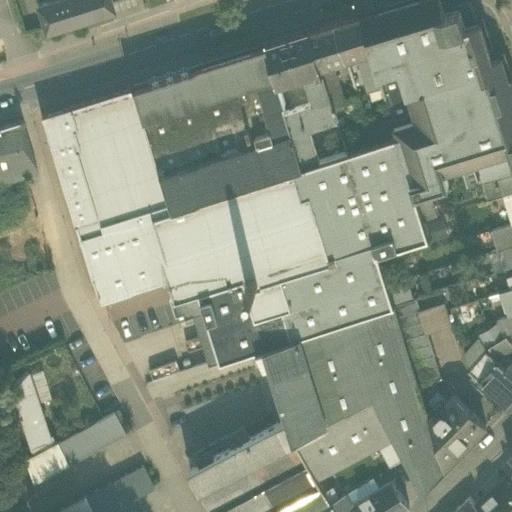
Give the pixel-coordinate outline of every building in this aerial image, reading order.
[(50,0),(37,4),(45,30),(112,9),(110,1),(109,0),(50,0)] [(398,135),(416,194),(429,190),(449,184),(445,173),(462,168),(473,164),(479,162),(511,152),(511,154),(511,87),(503,59),(493,62),(480,20),(475,21),(469,2),(444,10),(441,0),(408,0),(360,15),(371,50),(376,67),(378,74),(400,67),(408,92),(416,118),(395,125),(398,135)] [(338,22),(335,23),(346,58),(349,57),(359,54),(369,87),(381,84),(378,74),(376,67),(371,50),(360,15),(338,22)] [(343,59),(346,58),(335,23),(332,23),(310,30),(330,97),(331,98),(342,94),(332,62),(343,59)] [(314,102),(330,97),(310,30),(266,44),(277,79),(310,69),(312,76),(307,77),(314,102)] [(168,208),(303,166),(285,110),(283,103),(285,103),(277,79),(266,44),(234,54),(131,86),(168,208)] [(400,67),(378,74),(381,84),(395,125),(416,118),(408,92),(400,67)] [(40,114),(77,236),(168,208),(131,86),(40,114)] [(363,111),(359,94),(342,98),(347,116),(363,111)] [(314,102),(285,110),(303,166),(319,161),(309,127),(337,118),(331,98),(330,97),(314,102)] [(0,179),(35,170),(21,118),(0,123),(0,179)] [(331,259),(283,274),(291,304),(257,316),(244,275),(199,290),(175,296),(170,297),(176,315),(184,313),(185,317),(193,315),(204,311),(220,360),(265,345),(300,334),(349,318),(392,304),(394,304),(394,303),(388,283),(383,269),(379,253),(387,251),(429,237),(423,218),(416,194),(397,135),(372,144),(347,152),(319,161),(303,166),(331,259)] [(479,162),(485,182),(511,174),(511,154),(511,152),(479,162)] [(479,183),(473,164),(462,168),(467,186),(479,183)] [(169,278),(175,296),(199,290),(244,275),(245,274),(257,270),(261,281),(283,274),(331,259),(303,166),(168,208),(77,236),(90,278),(91,278),(95,290),(108,286),(111,296),(169,278)] [(511,174),(485,182),(490,198),(509,192),(508,188),(511,187),(511,174)] [(416,194),(423,218),(437,214),(433,201),(429,190),(416,194)] [(448,235),(443,215),(427,219),(432,240),(448,235)] [(497,249),(504,246),(511,243),(511,222),(491,229),(497,249)] [(510,266),(504,246),(497,249),(489,251),(495,271),(510,266)] [(379,253),(383,269),(392,266),(387,251),(379,253)] [(245,274),(244,275),(257,316),(291,304),(283,274),(261,281),(257,270),(245,274)] [(408,277),(388,283),(394,303),(414,297),(408,277)] [(506,311),(511,309),(511,289),(511,287),(506,288),(500,290),(506,311)] [(442,376),(438,365),(428,330),(421,307),(417,296),(394,304),(400,322),(415,372),(417,377),(419,383),(442,376)] [(445,300),(421,307),(428,330),(452,323),(445,300)] [(326,421),(373,397),(417,377),(415,372),(400,322),(394,304),(392,304),(349,318),(300,334),(305,353),(326,421)] [(497,318),(506,333),(511,328),(511,314),(508,315),(497,318)] [(481,332),(488,343),(504,333),(498,322),(481,332)] [(511,348),(511,341),(506,333),(489,345),(499,357),(511,348)] [(265,345),(271,363),(305,353),(300,334),(265,345)] [(470,368),(488,348),(479,335),(464,351),(470,368)] [(510,408),(511,404),(511,370),(507,365),(488,348),(470,368),(468,370),(510,408)] [(326,421),(305,353),(271,363),(287,417),(289,416),(294,436),(294,437),(326,421)] [(42,368),(27,373),(36,401),(51,397),(42,368)] [(9,384),(29,443),(48,437),(36,401),(27,373),(25,369),(9,384)] [(419,383),(417,377),(373,397),(393,436),(404,458),(422,493),(445,468),(444,466),(429,418),(429,417),(419,383)] [(429,418),(444,466),(485,425),(486,424),(485,423),(455,393),(454,392),(453,393),(429,417),(429,418)] [(379,444),(393,436),(373,397),(326,421),(294,437),(316,477),(379,444)] [(63,453),(68,463),(126,433),(114,410),(65,436),(56,440),(63,453)] [(253,458),(294,436),(289,416),(287,417),(273,424),(248,436),(243,426),(230,433),(236,444),(231,446),(190,467),(213,511),(260,511),(277,503),(253,458)] [(253,458),(277,503),(281,511),(335,511),(331,503),(326,494),(316,477),(294,437),(294,436),(253,458)] [(379,444),(390,466),(404,458),(393,436),(379,444)] [(29,443),(32,453),(51,443),(48,437),(29,443)] [(32,453),(24,457),(32,481),(68,463),(63,453),(56,440),(51,443),(32,453)] [(93,511),(104,511),(108,510),(137,495),(154,487),(142,464),(84,494),(93,511)] [(511,511),(511,473),(477,505),(483,511),(511,511)] [(347,493),(353,503),(359,499),(366,494),(381,487),(374,477),(347,493)] [(366,494),(359,499),(368,511),(400,511),(408,506),(393,481),(381,487),(366,494)] [(326,494),(331,503),(337,499),(333,490),(326,494)] [(347,493),(337,499),(331,503),(335,511),(338,511),(353,503),(347,493)] [(93,511),(84,494),(50,511),(93,511)] [(108,510),(108,511),(145,511),(137,495),(108,510)] [(483,511),(477,505),(470,497),(452,511),(483,511)] [(368,511),(359,499),(353,503),(358,511),(368,511)] [(281,511),(277,503),(260,511),(281,511)] [(358,511),(353,503),(338,511),(358,511)]
